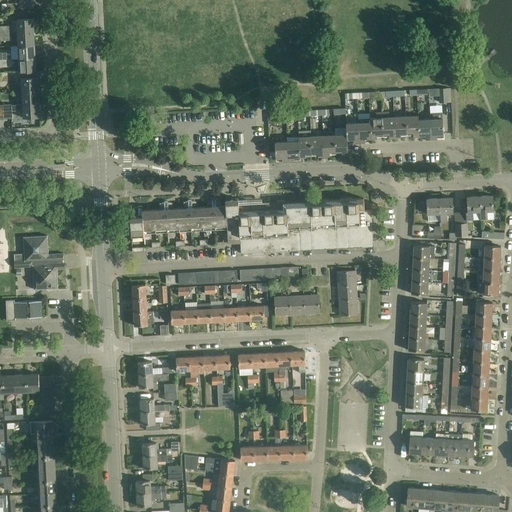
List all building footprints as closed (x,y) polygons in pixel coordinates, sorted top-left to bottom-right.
[(34,8),(34,1),(19,2),(20,9),(34,8)] [(17,19),(18,33),(34,32),(33,18),(17,19)] [(0,33),(11,33),(10,25),(0,25),(0,33)] [(18,33),(18,46),(35,45),(34,32),(18,33)] [(18,46),(19,59),(36,58),(35,45),(18,46)] [(36,58),(19,59),(20,72),(22,72),(34,72),(36,71),(36,58)] [(0,67),(12,66),(12,59),(0,59),(0,67)] [(21,78),(22,92),(39,91),(38,77),(35,78),(34,72),(22,72),(22,78),(21,78)] [(448,102),(447,88),(439,88),(440,102),(448,102)] [(22,92),(23,105),(39,104),(39,91),(22,92)] [(4,104),(5,119),(12,118),(12,104),(4,104)] [(39,104),(23,105),(23,118),(40,117),(39,104)] [(280,123),(280,117),(281,117),(281,112),(268,112),(268,124),(280,123)] [(401,132),(407,132),(406,115),(394,116),(395,136),(401,136),(401,132)] [(413,136),(419,135),(418,119),(418,115),(406,115),(407,132),(413,132),(413,136)] [(389,137),(395,136),(394,116),(382,117),(383,133),(389,133),(389,137)] [(377,133),(383,133),(382,117),(370,117),(371,122),(371,138),(377,137),(377,133)] [(430,119),(432,139),(437,138),(437,134),(444,134),(443,118),(430,119)] [(426,139),(432,139),(430,119),(418,119),(419,135),(425,135),(426,139)] [(354,143),(360,142),(359,122),(346,123),(347,134),(348,139),(353,139),(354,143)] [(365,138),(371,138),(371,122),(359,122),(360,142),(365,142),(365,138)] [(347,134),(334,135),(335,151),(342,150),(342,154),(348,154),(348,139),(347,134)] [(322,135),(311,136),(312,152),(318,152),(318,156),(323,155),(322,135)] [(335,151),(334,135),(322,135),(323,155),(330,155),(330,151),(335,151)] [(299,157),(298,136),(286,137),(287,141),(287,161),(294,161),(294,157),(299,157)] [(312,152),(311,136),(298,136),(299,157),(306,156),(306,152),(312,152)] [(287,161),(287,141),(275,142),(276,158),(282,158),(283,162),(287,161)] [(479,196),(480,211),(481,211),(481,219),(487,219),(487,214),(486,214),(486,211),(494,210),(493,195),(479,196)] [(473,212),(480,211),(479,196),(467,196),(468,211),(467,211),(467,220),(473,220),(473,212)] [(439,198),(441,221),(447,221),(446,213),(453,212),(452,197),(439,198)] [(365,209),(364,198),(247,204),(247,200),(239,200),(239,199),(226,200),(226,206),(218,206),(218,199),(210,199),(210,207),(195,207),(194,200),(186,201),(186,208),(171,209),(170,202),(162,202),(162,209),(143,210),(143,207),(134,207),(135,217),(130,217),(132,240),(132,237),(143,236),(144,239),(143,230),(227,226),(227,233),(223,233),(223,242),(228,242),(228,243),(241,242),(241,252),(374,246),(372,209),(365,209)] [(440,213),(441,221),(439,198),(427,198),(428,214),(440,213)] [(462,235),(461,223),(455,224),(456,233),(449,233),(450,239),(456,239),(456,236),(462,235)] [(440,238),(440,232),(440,226),(435,227),(435,232),(428,233),(428,238),(440,238)] [(64,269),(63,251),(49,252),(48,233),(23,234),(24,252),(14,252),(15,260),(14,260),(15,268),(33,267),(34,289),(58,288),(57,269),(64,269)] [(449,259),(455,259),(456,243),(448,243),(448,248),(450,248),(449,259)] [(413,257),(429,258),(434,258),(435,246),(414,245),(413,257)] [(485,245),(484,257),(500,258),(501,246),(485,245)] [(429,270),(429,258),(413,257),(413,269),(429,270)] [(500,258),(484,257),(484,269),(500,270),(500,258)] [(443,271),(449,271),(455,272),(455,259),(449,259),(443,259),(443,271)] [(428,282),(429,270),(413,269),(412,281),(428,282)] [(500,270),(484,269),(483,281),(499,282),(500,270)] [(338,286),(355,285),(357,285),(356,277),(354,278),(354,271),(356,271),(356,270),(337,271),(338,286)] [(175,274),(166,275),(166,284),(175,283),(175,274)] [(428,282),(412,281),(412,293),(428,294),(428,282)] [(478,293),(499,294),(499,282),(483,281),(478,281),(478,293)] [(133,299),(146,298),(146,285),(132,285),(133,299)] [(159,294),(167,294),(167,285),(158,286),(159,294)] [(355,292),(355,285),(338,286),(339,300),(356,299),(357,299),(357,292),(355,292)] [(167,302),(167,294),(159,294),(159,303),(167,302)] [(298,312),(305,312),(304,295),(290,296),(290,313),(290,314),(298,314),(298,312)] [(304,295),(305,312),(305,314),(312,313),(312,312),(318,311),(319,313),(320,313),(319,295),(304,295)] [(283,313),(290,313),(290,296),(275,297),(276,315),(284,315),(283,313)] [(150,298),(146,298),(133,299),(134,312),(147,311),(147,304),(150,304),(150,298)] [(356,306),(356,299),(339,300),(340,315),(358,314),(358,306),(356,306)] [(42,301),(35,301),(33,301),(33,300),(23,301),(23,302),(15,302),(15,300),(6,300),(7,320),(16,320),(16,318),(43,317),(43,316),(42,316),(41,301),(42,301)] [(411,301),(410,314),(427,315),(427,302),(411,301)] [(477,301),(476,314),(492,315),(493,302),(477,301)] [(212,321),(211,308),(211,304),(198,304),(198,308),(199,322),(212,321)] [(264,305),(251,306),(251,319),(265,319),(265,317),(264,309),(264,306),(264,305)] [(238,320),(237,306),(224,307),(225,321),(238,320)] [(251,319),(251,306),(237,306),(238,320),(251,319)] [(225,321),(224,307),(211,308),(212,321),(225,321)] [(199,322),(198,308),(185,309),(185,323),(199,322)] [(185,323),(185,309),(171,310),(172,324),(185,323)] [(147,311),(134,312),(135,326),(148,325),(147,311)] [(410,314),(410,326),(426,327),(427,315),(410,314)] [(476,314),(475,326),(491,327),(492,315),(476,314)] [(446,319),(445,328),(451,328),(452,316),(446,316),(437,315),(436,319),(446,319)] [(426,327),(410,326),(409,338),(425,338),(426,327)] [(491,327),(475,326),(475,338),(491,339),(491,327)] [(425,338),(409,338),(409,350),(425,351),(425,338)] [(491,339),(475,338),(474,350),(490,351),(491,339)] [(490,351),(474,350),(474,362),(490,362),(490,351)] [(278,352),(280,381),(285,381),(285,378),(285,374),(285,365),(292,365),(292,351),(278,352)] [(292,351),(292,365),(299,365),(300,372),(306,372),(305,351),(292,351)] [(278,352),(265,353),(266,366),(266,372),(274,372),(275,382),(280,381),(278,352)] [(239,368),(252,367),(252,353),(238,354),(239,368)] [(252,367),(266,366),(265,353),(252,353),(252,367)] [(217,369),(216,355),(203,356),(204,370),(217,369)] [(216,355),(217,369),(230,368),(230,355),(216,355)] [(204,370),(203,356),(190,357),(191,370),(204,370)] [(191,370),(190,357),(176,357),(177,371),(191,370)] [(408,358),(408,370),(424,371),(424,359),(408,358)] [(139,374),(168,373),(176,373),(176,360),(169,361),(170,367),(152,368),(152,362),(138,362),(139,374)] [(490,362),(474,362),(473,374),(489,374),(490,362)] [(423,383),(424,371),(408,370),(407,382),(423,383)] [(168,380),(168,373),(139,374),(139,387),(153,387),(153,381),(168,380)] [(27,391),(27,374),(15,375),(15,392),(27,391)] [(39,374),(27,374),(27,391),(39,391),(40,391),(40,389),(39,383),(39,377),(39,374)] [(489,374),(473,374),(472,386),(488,386),(489,374)] [(15,392),(15,375),(3,376),(3,393),(15,392)] [(217,376),(218,384),(219,406),(235,405),(234,392),(223,393),(222,376),(217,376)] [(422,395),(423,383),(407,382),(406,394),(422,395)] [(165,392),(176,391),(176,383),(164,384),(165,392)] [(488,386),(472,386),(472,397),(488,398),(488,386)] [(176,391),(165,392),(165,400),(177,399),(176,391)] [(422,407),(422,395),(406,394),(406,406),(422,407)] [(488,398),(472,397),(471,410),(487,411),(488,398)] [(141,411),(170,410),(169,404),(164,404),(164,405),(155,406),(154,399),(140,399),(141,411)] [(170,410),(141,411),(141,424),(146,424),(146,430),(160,429),(160,423),(155,423),(155,417),(165,416),(165,417),(170,417),(170,410)] [(481,418),(463,417),(462,421),(477,422),(477,425),(480,426),(481,418)] [(30,421),(31,434),(36,433),(53,432),(53,420),(30,421)] [(36,433),(37,445),(54,444),(53,432),(36,433)] [(27,434),(12,435),(7,435),(8,447),(12,446),(12,439),(27,439),(27,434)] [(449,434),(449,439),(448,455),(461,455),(461,439),(461,435),(449,434)] [(409,453),(422,453),(423,437),(410,437),(409,453)] [(436,438),(423,437),(422,453),(435,454),(436,438)] [(449,439),(436,438),(435,454),(448,455),(449,439)] [(475,440),(461,439),(461,455),(474,456),(475,440)] [(143,455),(172,454),(180,454),(179,441),(171,442),(172,448),(156,449),(156,443),(142,443),(143,455)] [(54,444),(37,445),(38,457),(55,456),(54,444)] [(294,445),(295,458),(308,458),(307,444),(294,445)] [(281,459),(281,445),(267,446),(268,459),(281,459)] [(281,459),(295,458),(294,445),(281,445),(281,459)] [(255,460),(254,446),(241,447),(241,460),(255,460)] [(268,459),(267,446),(254,446),(255,460),(268,459)] [(172,461),(172,454),(143,455),(144,468),(157,468),(157,462),(172,461)] [(197,469),(199,456),(185,455),(185,468),(197,469)] [(38,457),(38,469),(55,468),(55,456),(38,457)] [(220,472),(234,473),(235,460),(206,457),(206,463),(213,463),(212,471),(220,472)] [(38,469),(39,481),(56,480),(55,468),(38,469)] [(234,473),(220,472),(218,485),(232,487),(234,473)] [(137,493),(166,491),(166,485),(151,486),(150,480),(153,480),(152,474),(143,474),(143,480),(136,481),(137,493)] [(56,480),(39,481),(39,493),(57,492),(56,480)] [(230,500),(232,487),(218,485),(217,498),(230,500)] [(419,507),(421,489),(409,488),(407,506),(419,507)] [(432,489),(421,489),(419,507),(430,508),(432,489)] [(443,490),(432,489),(430,508),(442,509),(443,490)] [(454,491),(443,490),(442,509),(453,509),(454,491)] [(166,491),(137,493),(138,506),(152,505),(151,499),(161,498),(166,498),(166,491)] [(465,492),(454,491),(453,509),(464,510),(465,492)] [(57,504),(57,492),(39,493),(40,505),(57,504)] [(477,493),(465,492),(464,510),(469,511),(474,511),(475,511),(477,493)] [(486,511),(488,494),(477,493),(475,511),(484,511),(486,511)] [(497,511),(499,495),(488,494),(486,511),(497,511)] [(3,508),(8,507),(7,495),(0,495),(0,498),(0,500),(3,500),(3,508)] [(219,511),(229,511),(230,500),(217,498),(215,511),(219,511)]
